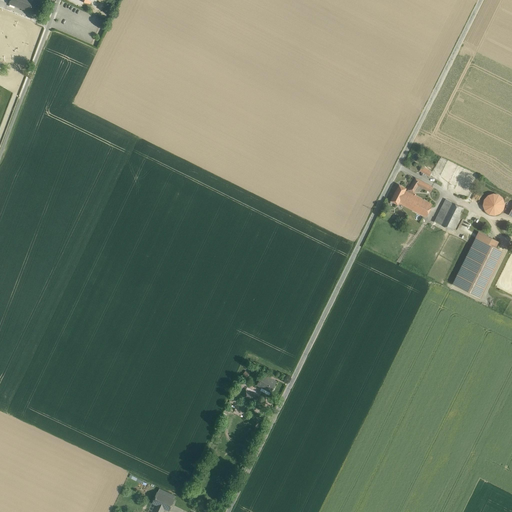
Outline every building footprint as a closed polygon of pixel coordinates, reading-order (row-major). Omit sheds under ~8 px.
[(10,0),(9,4),(27,11),(31,0),(10,0)] [(40,0),(31,0),(27,11),(39,15),(44,1),(40,0)] [(432,171),(422,166),(420,171),(429,176),(432,171)] [(415,178),(409,188),(407,191),(405,190),(398,203),(413,210),(420,198),(413,194),(418,185),(419,186),(421,181),(415,178)] [(433,187),(421,181),(419,186),(430,192),(433,187)] [(399,185),(391,200),(398,204),(398,203),(405,190),(406,188),(399,185)] [(498,195),(493,194),(488,195),(484,199),(483,205),(485,210),(489,213),(494,214),(499,213),(503,209),(504,203),(502,198),(498,195)] [(420,198),(413,210),(426,217),(432,204),(420,198)] [(451,202),(446,199),(441,208),(447,211),(451,202)] [(451,202),(447,211),(441,208),(436,218),(442,221),(440,224),(452,230),(463,208),(451,202)] [(497,242),(479,232),(453,284),(480,297),(503,251),(495,247),(497,242)] [(278,381),(264,374),(259,384),(272,391),(278,381)] [(259,395),(247,389),(243,398),(254,403),(259,395)] [(142,484),(143,481),(132,475),(130,478),(142,484)] [(175,495),(160,488),(158,492),(174,499),(175,495)] [(156,505),(164,509),(169,511),(174,499),(158,492),(157,492),(152,503),(156,505)]
